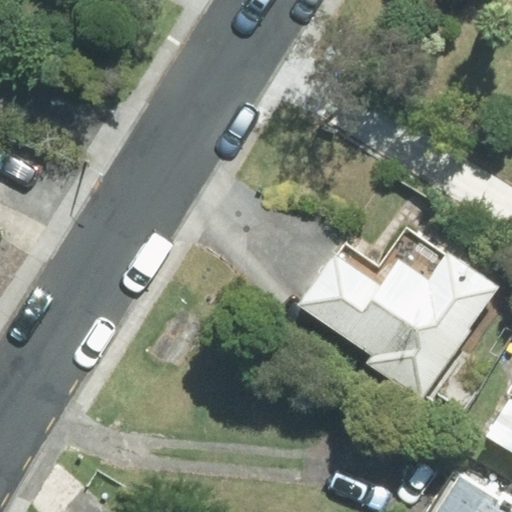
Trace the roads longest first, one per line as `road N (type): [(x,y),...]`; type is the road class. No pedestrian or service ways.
road 1 (residential): [(269,0),(0,429)]
road 2 (unknown): [(295,59),(511,182)]
